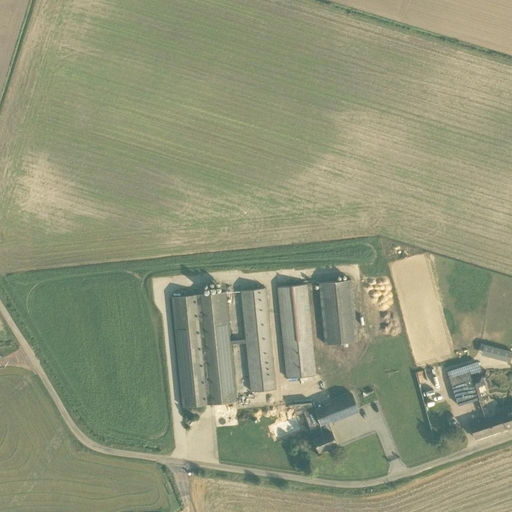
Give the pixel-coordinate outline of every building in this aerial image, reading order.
[(352,280),(319,283),(325,344),(358,341),(352,280)] [(306,284),(277,286),(286,378),(316,375),(306,284)] [(235,402),(230,344),(246,342),(251,391),(277,389),(267,288),(241,290),(246,339),(230,340),(225,292),(172,297),(183,407),(235,402)] [(511,351),(484,344),(482,352),(511,360),(511,353),(511,351)] [(412,356),(418,374),(417,374),(424,396),(442,390),(442,389),(452,385),(458,404),(477,398),(478,401),(480,400),(483,399),(479,386),(486,384),(483,377),(486,376),(485,374),(480,375),(479,374),(471,376),(467,364),(447,371),(448,375),(444,377),(443,376),(439,378),(436,369),(437,368),(432,350),(412,356)] [(320,451),(337,444),(329,421),(358,410),(354,398),(309,415),(313,425),(319,422),(324,435),(315,438),(320,451)] [(511,404),(497,410),(498,415),(471,424),(475,438),(511,426),(511,404)] [(440,414),(431,416),(436,433),(452,429),(449,416),(441,418),(440,414)]
